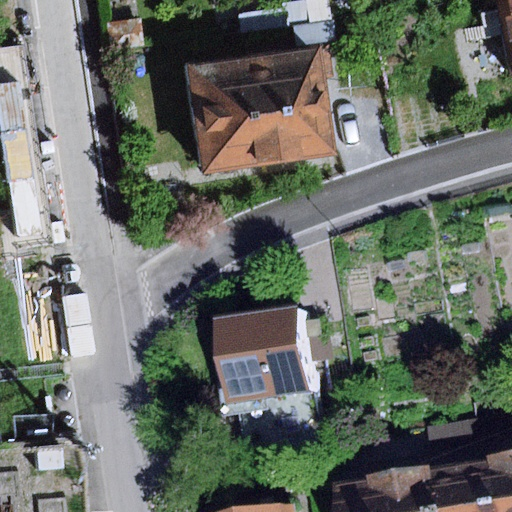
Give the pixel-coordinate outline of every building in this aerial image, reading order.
[(277,8),(232,16),(235,35),(325,20),(321,0),(288,0),(276,2),(277,8)] [(511,0),(483,0),(498,69),(511,66),(511,0)] [(131,18),(99,23),(103,48),(135,43),(131,18)] [(297,39),(165,58),(180,161),(195,159),(203,169),(222,167),(226,155),(311,143),(297,39)] [(305,307),(221,317),(230,401),(237,400),(315,391),(305,307)] [(315,391),(237,400),(245,462),(323,452),(315,391)] [(56,414),(17,417),(20,453),(59,450),(56,414)] [(511,511),(511,453),(491,457),(492,463),(466,467),(473,511),(511,511)] [(473,511),(466,467),(430,472),(429,467),(393,473),(398,511),(473,511)] [(398,511),(393,473),(366,477),(367,482),(335,487),(339,511),(398,511)] [(291,511),(291,503),(230,511),(291,511)]
